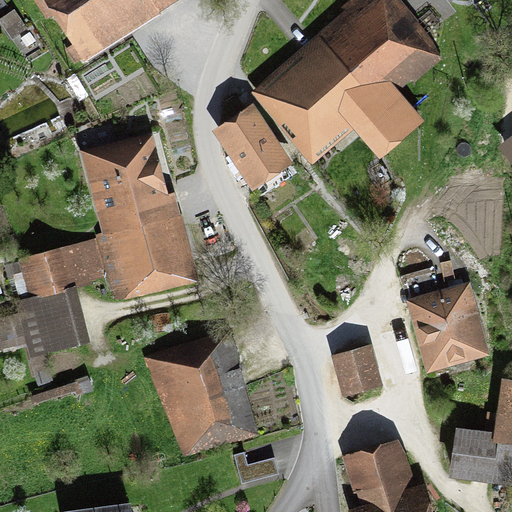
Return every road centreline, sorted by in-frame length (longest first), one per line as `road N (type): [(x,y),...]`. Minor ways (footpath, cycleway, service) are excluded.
road 1 (residential): [(244,0),(210,102),(210,145),(294,335),(321,446)]
road 2 (track): [(316,410),(354,415),(396,436),(449,491),(484,511)]
road 3 (track): [(377,284),(406,386),(413,455)]
